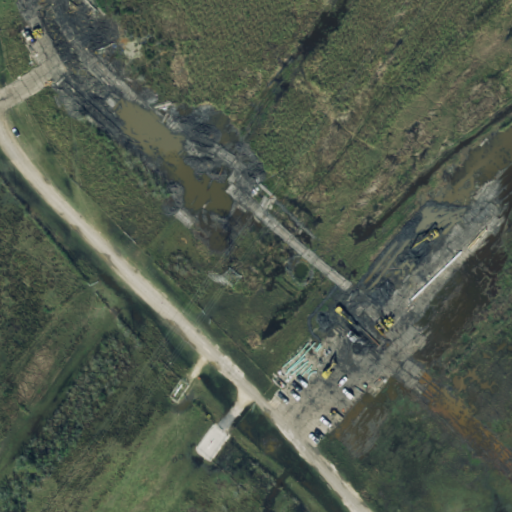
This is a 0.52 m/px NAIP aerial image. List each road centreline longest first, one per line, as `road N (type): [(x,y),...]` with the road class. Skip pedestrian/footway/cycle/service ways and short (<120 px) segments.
road 1 (residential): [(358,511),(130,278)]
road 2 (track): [(130,278),(89,188),(83,0)]
road 3 (residential): [(0,136),(130,278)]
